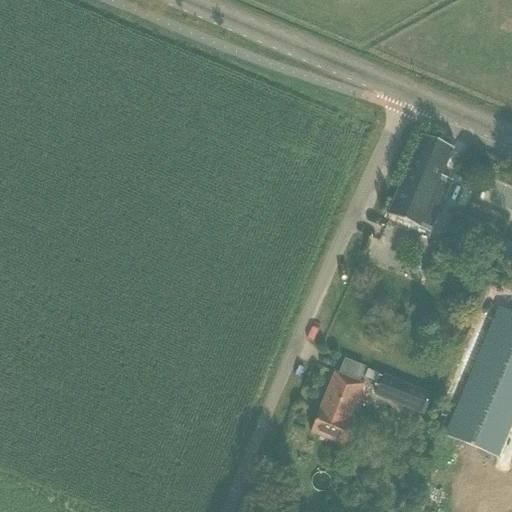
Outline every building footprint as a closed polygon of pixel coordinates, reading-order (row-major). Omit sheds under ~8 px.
[(421,137),(388,216),(427,233),(449,181),(439,177),(451,149),(421,137)] [(511,246),(497,240),(485,269),(500,276),(511,247),(511,246)] [(490,327),(445,434),(458,439),(487,451),(498,456),(511,421),(511,314),(498,309),(490,327)] [(379,376),(370,397),(418,418),(427,395),(379,376)] [(327,442),(344,449),(353,426),(349,424),(364,389),(334,377),(319,414),(317,413),(308,435),(327,442)]
